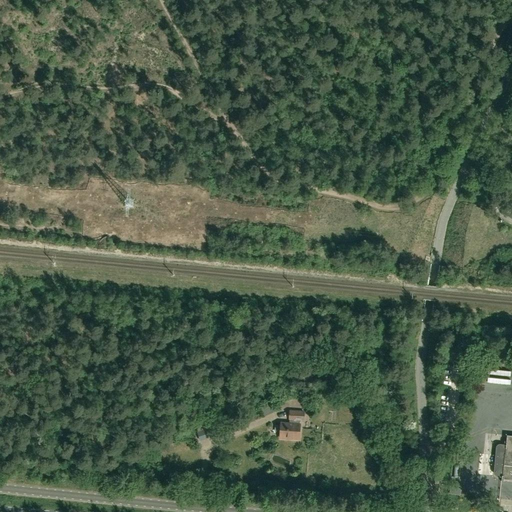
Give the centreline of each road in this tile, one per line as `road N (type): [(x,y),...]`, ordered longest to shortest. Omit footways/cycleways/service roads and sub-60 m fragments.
road 1 (unclassified): [(427,511),(420,361),(441,229),(511,54)]
road 2 (track): [(511,13),(428,183),(402,205),(274,177),(230,124)]
road 3 (unclassified): [(239,511),(0,489)]
road 4 (track): [(230,124),(162,0)]
